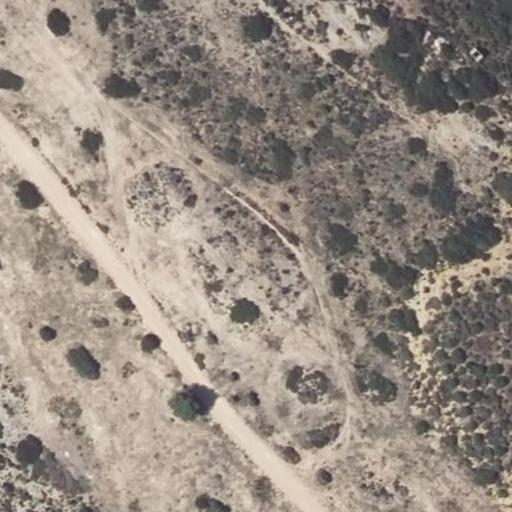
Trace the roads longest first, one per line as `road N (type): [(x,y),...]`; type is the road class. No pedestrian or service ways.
road 1 (track): [(324,511),(151,328),(43,175),(0,133)]
road 2 (track): [(151,328),(106,91),(31,0)]
